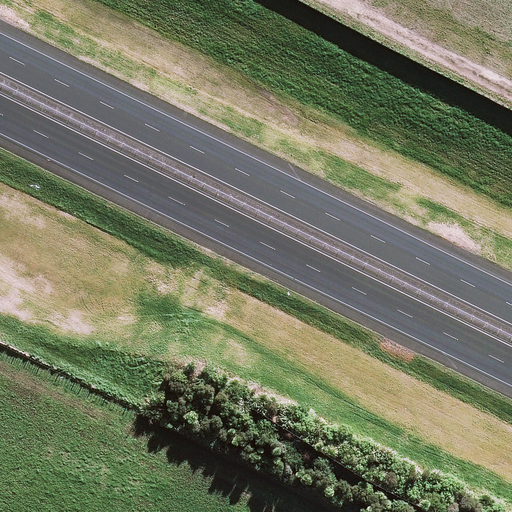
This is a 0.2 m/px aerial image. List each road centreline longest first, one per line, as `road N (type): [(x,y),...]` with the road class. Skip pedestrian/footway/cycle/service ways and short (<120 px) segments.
road 1 (motorway): [(511,371),(0,116)]
road 2 (motorway): [(0,57),(511,309)]
